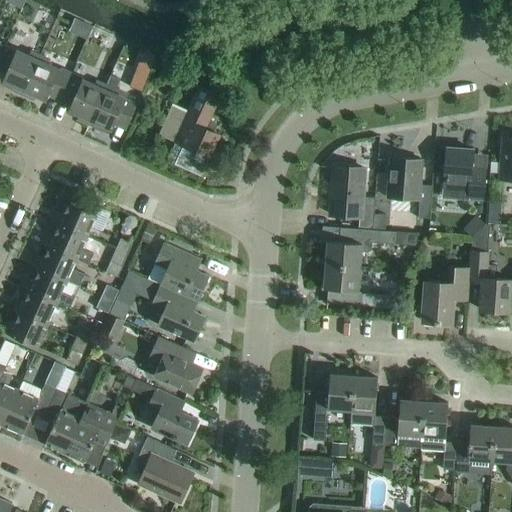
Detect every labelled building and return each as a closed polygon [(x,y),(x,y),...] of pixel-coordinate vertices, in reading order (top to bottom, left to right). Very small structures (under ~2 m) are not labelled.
[(28,55),(5,45),(0,55),(0,70),(5,73),(2,80),(13,85),(11,89),(22,95),(40,55),(30,51),(28,55)] [(60,97),(70,75),(47,65),(49,60),(40,55),(22,95),(34,100),(36,95),(46,99),(49,93),(60,97)] [(150,67),(139,64),(131,86),(142,90),(150,67)] [(105,85),(88,124),(102,130),(104,125),(112,129),(115,122),(126,127),(134,108),(136,104),(124,99),(127,92),(116,87),(120,79),(110,74),(105,85)] [(93,85),(70,75),(60,97),(71,102),(68,109),(79,114),(76,119),(88,124),(105,85),(95,80),(93,85)] [(205,127),(219,94),(200,86),(189,110),(172,102),(158,133),(175,141),(167,159),(201,174),(206,163),(202,162),(206,155),(209,156),(219,134),(205,127)] [(511,176),(511,138),(503,138),(502,158),(501,176),(511,176)] [(483,199),(484,188),(485,168),(471,167),(473,149),(446,147),(445,167),(443,195),(468,197),(483,199)] [(429,218),(430,205),(432,185),(420,184),(422,159),(389,156),(386,196),(419,199),(417,217),(429,218)] [(491,162),(490,171),(499,171),(499,162),(491,162)] [(372,228),(373,217),(374,197),(363,196),(365,168),(333,165),(329,213),(361,216),(361,228),(372,228)] [(489,200),(487,220),(500,221),(501,201),(489,200)] [(95,213),(69,201),(63,213),(57,210),(52,221),(58,224),(86,236),(91,225),(102,229),(110,211),(98,206),(95,213)] [(86,236),(58,224),(53,235),(47,232),(42,243),(49,246),(76,258),(88,263),(93,253),(81,247),(86,236)] [(486,251),(488,224),(484,224),(471,238),(470,250),(469,268),(469,279),(481,280),(479,308),(509,311),(511,291),(511,279),(496,278),(497,266),(486,265),(487,252),(486,251)] [(394,231),(382,230),(372,230),(372,228),(361,228),(339,226),(338,241),(327,240),(325,265),(359,267),(361,250),(366,250),(371,247),(371,243),(393,244),(394,231)] [(127,254),(132,243),(120,237),(115,249),(127,254)] [(200,258),(164,241),(147,278),(160,284),(161,283),(188,296),(197,300),(208,274),(187,265),(192,255),(200,259),(200,258)] [(76,258),(49,246),(44,257),(37,254),(32,265),(39,268),(66,280),(67,279),(79,285),(84,273),(72,268),(76,258)] [(127,254),(115,249),(110,261),(121,266),(127,254)] [(240,270),(244,257),(222,251),(218,264),(240,270)] [(325,265),(323,288),(357,290),(359,271),(359,267),(325,265)] [(467,299),(469,279),(469,268),(447,266),(446,282),(424,281),(421,320),(434,321),(434,322),(439,322),(439,321),(451,322),(453,298),(467,299)] [(27,276),(22,287),(29,290),(56,302),(57,301),(69,307),(74,296),(62,290),(66,280),(39,268),(34,279),(27,276)] [(194,341),(205,315),(184,306),(188,296),(161,283),(160,284),(151,303),(164,309),(157,324),(176,333),(194,341)] [(112,300),(116,291),(104,286),(100,295),(112,300)] [(56,302),(29,290),(24,301),(17,298),(13,309),(19,312),(47,324),(56,302)] [(388,294),(360,293),(359,305),(387,307),(388,294)] [(106,313),(112,300),(100,295),(94,308),(106,313)] [(47,324),(19,312),(14,323),(8,320),(3,331),(37,346),(47,324)] [(115,340),(124,320),(108,313),(99,333),(115,340)] [(80,325),(80,326),(75,337),(87,342),(93,330),(80,325)] [(191,391),(201,368),(180,359),(185,348),(159,336),(149,358),(160,363),(155,375),(173,383),(191,391)] [(77,364),(81,355),(87,342),(75,337),(69,349),(65,359),(77,364)] [(16,344),(4,339),(0,347),(0,422),(3,424),(19,389),(9,384),(13,375),(4,371),(16,344)] [(57,380),(63,367),(51,361),(45,374),(48,375),(44,382),(42,388),(23,380),(19,389),(3,424),(23,433),(31,415),(42,420),(56,388),(53,386),(57,379),(57,380)] [(351,410),(353,375),(329,373),(328,391),(316,390),(312,439),(325,440),(327,408),(351,410)] [(384,444),(386,416),(374,415),(375,412),(377,377),(353,375),(351,410),(350,423),(373,425),(372,444),(384,444)] [(136,378),(131,389),(151,399),(149,404),(147,408),(158,413),(152,427),(168,434),(186,443),(197,418),(179,410),(184,400),(166,391),(157,387),(136,378)] [(65,452),(81,417),(87,402),(56,388),(42,420),(53,425),(44,443),(65,452)] [(210,398),(205,409),(225,418),(230,407),(210,398)] [(419,447),(423,400),(400,398),(398,417),(386,416),(384,444),(419,447)] [(423,400),(419,447),(420,447),(437,448),(444,449),(442,468),(454,469),(456,442),(445,441),(445,435),(448,402),(423,400)] [(81,417),(65,452),(85,461),(96,436),(107,441),(115,423),(119,416),(122,407),(114,404),(110,412),(107,410),(87,402),(81,417)] [(124,443),(130,429),(116,423),(110,437),(124,443)] [(492,461),(495,425),(470,424),(469,444),(456,442),(454,469),(467,469),(467,471),(490,473),(491,461),(492,461)] [(511,426),(495,425),(492,461),(506,462),(506,470),(511,480),(511,426)] [(180,501),(193,472),(170,462),(176,449),(147,436),(141,449),(141,450),(135,462),(145,467),(138,482),(180,501)] [(298,457),(297,473),(309,474),(310,458),(298,457)] [(0,511),(7,511),(12,502),(0,496),(0,511)] [(362,511),(363,506),(313,502),(309,506),(308,511),(362,511)]
